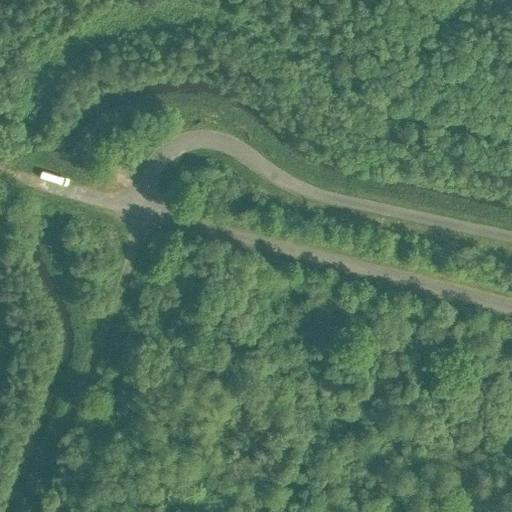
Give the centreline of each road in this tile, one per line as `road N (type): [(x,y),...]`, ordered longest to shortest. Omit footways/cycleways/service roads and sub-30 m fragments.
road 1 (track): [(511,237),(297,189),(207,139),(191,140),(151,168),(137,211)]
road 2 (track): [(511,302),(137,211)]
road 3 (track): [(137,211),(107,331),(40,511)]
road 4 (track): [(137,211),(0,165)]
